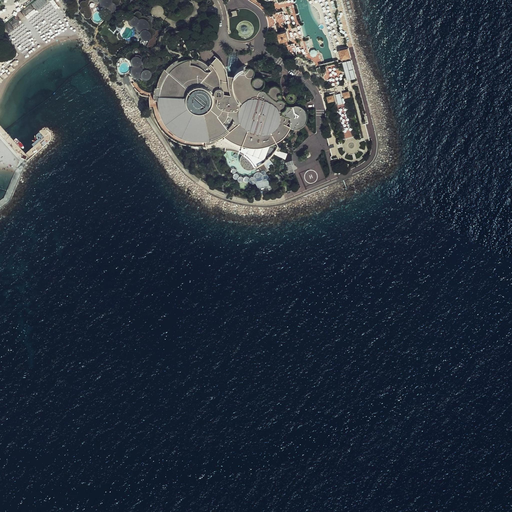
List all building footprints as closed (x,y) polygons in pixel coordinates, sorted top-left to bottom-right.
[(46,0),(35,0),(32,3),(37,10),(48,2),(46,0)] [(81,0),(81,10),(89,10),(89,6),(96,6),(96,2),(102,2),(102,5),(110,5),(110,8),(120,9),(119,0),(81,0)] [(152,30),(148,29),(151,19),(132,12),(129,21),(137,25),(136,28),(142,30),(140,35),(149,39),(152,30)] [(287,33),(278,35),(280,44),(289,41),(287,33)] [(349,47),(338,50),(341,61),(352,58),(349,47)] [(233,77),(217,54),(211,64),(197,59),(179,60),(165,69),(158,81),(155,99),(159,120),(169,136),(187,142),(206,144),(207,148),(228,146),(241,149),(259,165),(270,157),(278,146),(292,128),(297,127),(303,125),(306,121),(308,116),(306,111),(302,106),(296,105),(287,106),(287,101),(282,98),(276,99),(265,89),(266,84),(265,78),(261,76),(257,75),(257,71),(254,67),(248,66),(238,70),(233,77)] [(334,95),(327,97),(328,103),(336,101),(334,95)]
